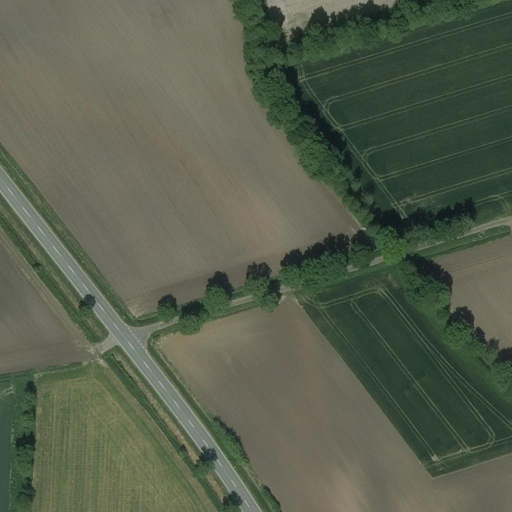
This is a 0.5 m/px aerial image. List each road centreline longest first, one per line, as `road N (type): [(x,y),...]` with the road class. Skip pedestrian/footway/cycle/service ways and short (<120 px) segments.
road 1 (unclassified): [(127,342),(511,222)]
road 2 (secondary): [(250,511),(127,342)]
road 3 (secondary): [(127,342),(0,179)]
